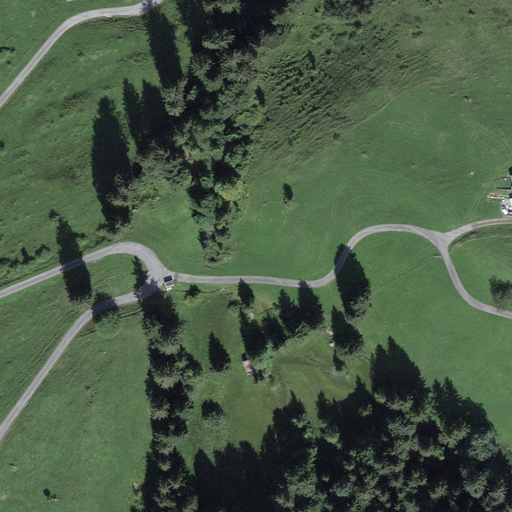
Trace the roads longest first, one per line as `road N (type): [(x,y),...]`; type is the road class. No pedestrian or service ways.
road 1 (track): [(511,317),(469,300),(438,242),(421,231),(373,230),(356,241),(334,280),(320,286),(156,279)]
road 2 (track): [(0,442),(97,311),(144,297),(156,279),(153,262),(131,249),(0,300)]
road 3 (track): [(0,108),(79,20),(149,11),(164,0)]
